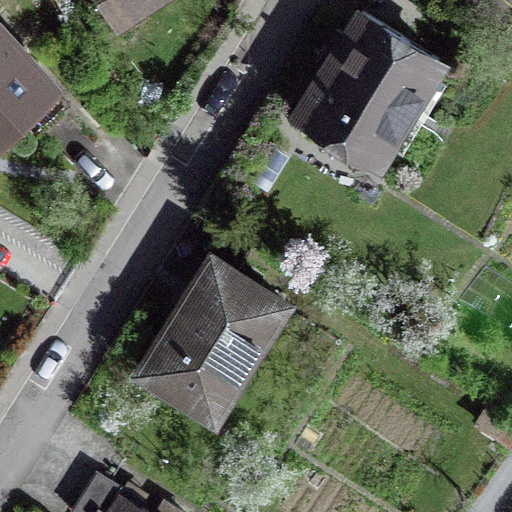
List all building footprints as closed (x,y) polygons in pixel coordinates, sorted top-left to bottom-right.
[(103,0),(118,21),(148,0),(103,0)] [(439,58),(362,10),(298,111),(375,159),(386,142),(401,152),(444,84),(429,75),(439,58)] [(61,96),(0,32),(0,127),(16,112),(30,126),(61,96)] [(284,301),(213,255),(140,367),(196,404),(217,371),(232,381),(284,301)] [(142,498),(97,470),(72,509),(76,511),(148,511),(138,505),(142,498)]
